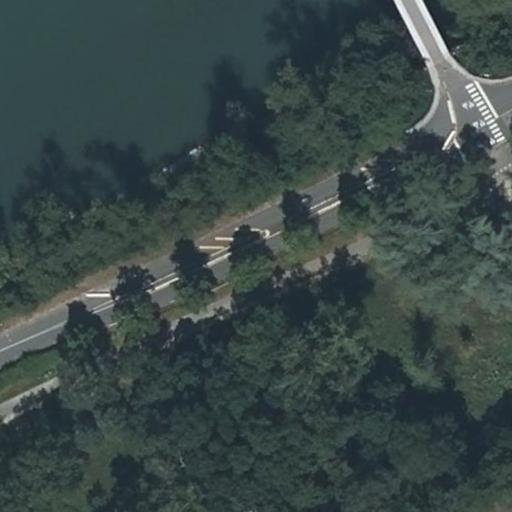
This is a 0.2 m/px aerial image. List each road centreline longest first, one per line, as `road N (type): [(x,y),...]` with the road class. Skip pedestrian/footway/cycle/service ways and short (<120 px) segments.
road 1 (unclassified): [(478,130),(226,238),(0,352)]
road 2 (unclassified): [(412,0),(478,130)]
